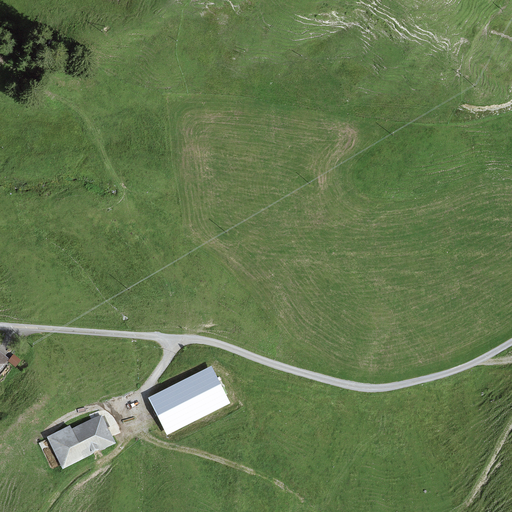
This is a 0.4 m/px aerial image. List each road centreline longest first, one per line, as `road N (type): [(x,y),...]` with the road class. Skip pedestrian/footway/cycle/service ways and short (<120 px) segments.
road 1 (track): [(511,341),(472,363),(383,389),(340,385),(196,339),(0,326)]
road 2 (track): [(175,339),(125,443),(43,511)]
road 3 (track): [(132,425),(159,442),(274,479),(305,502)]
